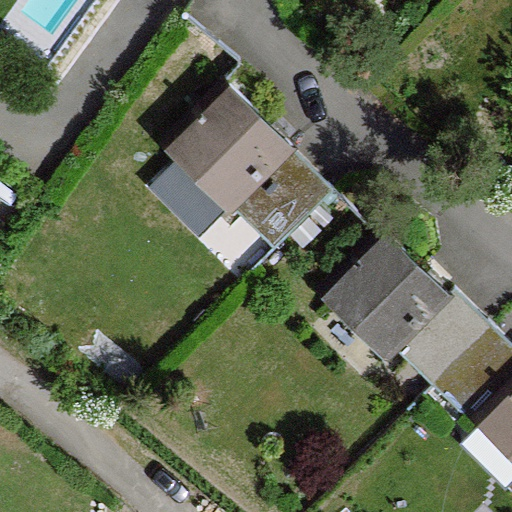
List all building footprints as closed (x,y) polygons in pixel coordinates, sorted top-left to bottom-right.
[(167,139),(235,204),(294,144),(225,80),(167,139)] [(336,187),(294,144),(235,204),(277,246),(336,187)] [(396,346),(450,292),(424,265),(383,224),(323,285),(390,352),(396,346)] [(434,382),(493,321),(457,286),(450,292),(396,346),(434,382)] [(479,413),(511,379),(511,338),(493,321),(434,382),(471,419),(479,413)] [(511,445),(511,379),(479,413),(511,445)]
